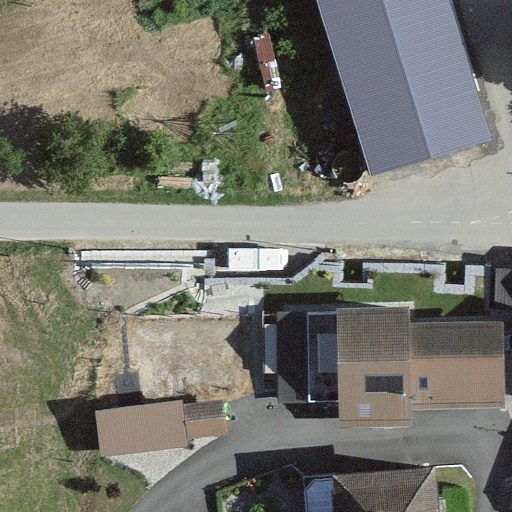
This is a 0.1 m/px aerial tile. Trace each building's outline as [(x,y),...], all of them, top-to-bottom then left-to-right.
[(499,139),(453,0),(313,0),(372,180),(499,139)] [(288,299),(289,401),(491,400),(491,310),(406,311),(406,299),(288,299)] [(96,406),(103,456),(189,445),(187,437),(183,402),(182,396),(96,406)] [(183,402),(187,437),(229,431),(225,397),(183,402)] [(312,457),(314,511),(415,511),(414,454),(312,457)]
